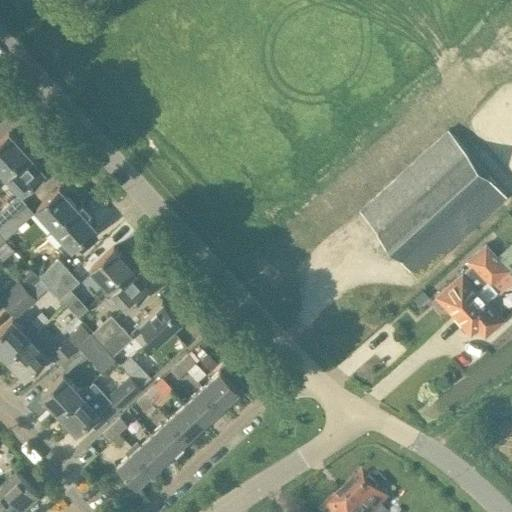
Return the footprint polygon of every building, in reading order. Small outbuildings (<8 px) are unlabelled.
[(507,195),(448,129),(359,209),(418,276),(507,195)] [(0,140),(0,169),(4,174),(27,152),(9,132),(0,140)] [(27,152),(4,174),(22,193),(45,171),(27,152)] [(36,209),(55,229),(63,221),(78,207),(60,187),(36,209)] [(0,228),(27,204),(26,203),(17,212),(8,203),(0,210),(0,228)] [(0,228),(0,233),(5,238),(34,212),(27,204),(0,228)] [(95,226),(78,207),(63,221),(55,229),(64,239),(58,245),(65,253),(71,247),(95,226)] [(462,273),(437,295),(452,312),(452,313),(488,281),(479,272),(498,255),(497,255),(486,242),(465,260),(465,261),(470,266),(462,273)] [(91,268),(110,288),(133,266),(115,247),(91,268)] [(488,281),(452,313),(471,333),(478,327),(485,335),(503,319),(496,311),(487,300),(499,290),(493,284),(492,282),(509,268),(498,255),(479,272),(488,281)] [(40,277),(38,278),(39,279),(47,287),(48,286),(68,268),(58,258),(39,275),(40,277)] [(150,285),(133,266),(110,288),(126,307),(150,285)] [(48,286),(59,299),(79,281),(68,268),(48,286)] [(0,296),(0,300),(8,308),(28,289),(18,279),(0,296)] [(28,289),(8,308),(16,317),(47,287),(39,279),(28,289)] [(158,340),(181,319),(163,300),(140,321),(158,340)] [(100,342),(103,345),(114,334),(122,326),(111,314),(91,333),(90,334),(99,343),(100,342)] [(0,329),(0,349),(8,359),(30,338),(35,334),(27,326),(23,330),(12,319),(0,329)] [(49,351),(59,362),(90,334),(91,333),(81,322),(49,351)] [(103,345),(112,355),(132,337),(122,326),(114,334),(103,345)] [(35,334),(30,338),(8,359),(25,377),(47,357),(38,347),(42,342),(35,334)] [(90,334),(59,362),(67,370),(99,343),(90,334)] [(199,357),(191,349),(179,361),(186,369),(199,357)] [(177,377),(186,369),(179,361),(170,369),(177,377)] [(220,406),(238,389),(219,369),(201,385),(220,406)] [(41,394),(59,413),(81,393),(63,373),(41,394)] [(133,377),(113,395),(122,404),(141,387),(133,377)] [(93,381),(81,393),(59,413),(75,431),(110,399),(93,381)] [(152,400),(161,392),(154,384),(145,392),(152,400)] [(220,406),(201,385),(184,401),(203,421),(220,406)] [(144,408),(152,400),(145,392),(136,400),(144,408)] [(203,421),(184,401),(168,417),(186,437),(203,421)] [(119,432),(127,424),(119,415),(111,423),(119,432)] [(186,437),(168,417),(151,432),(169,453),(186,437)] [(110,441),(119,432),(111,423),(102,431),(110,441)] [(169,453),(151,432),(134,448),(152,468),(169,453)] [(152,468),(134,448),(116,464),(135,484),(152,468)] [(17,469),(0,484),(0,486),(20,509),(38,492),(17,469)] [(352,484),(343,492),(361,511),(384,511),(380,506),(385,501),(378,493),(385,486),(377,477),(376,477),(369,483),(361,475),(359,478),(357,476),(350,482),(352,484)] [(0,511),(16,511),(20,509),(0,486),(0,511)] [(361,511),(343,492),(335,501),(333,499),(326,505),(328,507),(325,510),(327,511),(361,511)]
